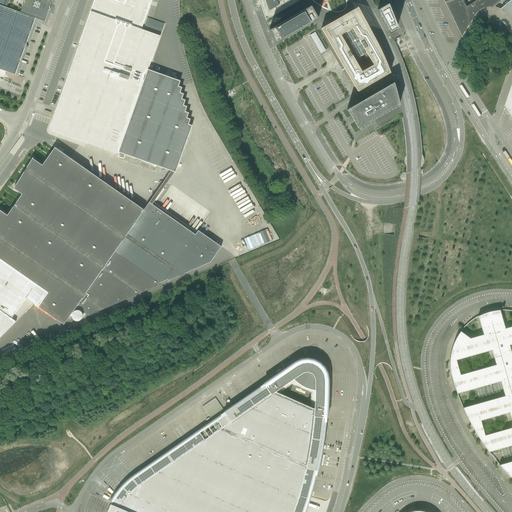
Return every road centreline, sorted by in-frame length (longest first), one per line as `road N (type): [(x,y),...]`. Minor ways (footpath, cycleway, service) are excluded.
road 1 (unclassified): [(99,472),(302,334),(332,337),(352,358),(350,415)]
road 2 (unclassified): [(93,473),(292,330),(333,330),(361,369)]
road 3 (unclassified): [(511,291),(457,303),(432,327),(422,351),(436,426),(499,511)]
road 4 (secondary): [(314,172),(368,280),(373,353),(362,422)]
road 5 (unclassified): [(249,0),(287,91),(343,180)]
road 6 (secondary): [(230,0),(256,72),(314,172)]
road 7 (unclassified): [(511,153),(422,0)]
road 8 (unclassified): [(455,134),(395,0)]
road 9 (unclassified): [(343,180),(374,193),(418,186),(446,163),(455,134)]
road 10 (unclassified): [(16,127),(65,0)]
road 11 (unclassified): [(470,511),(445,486),(424,478),(387,486),(360,511)]
road 12 (secondary): [(511,182),(444,77)]
